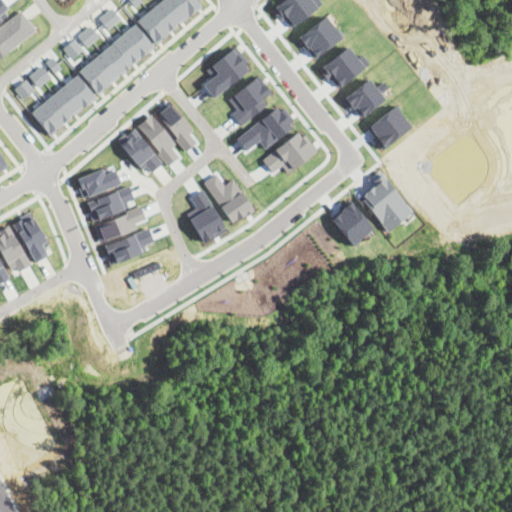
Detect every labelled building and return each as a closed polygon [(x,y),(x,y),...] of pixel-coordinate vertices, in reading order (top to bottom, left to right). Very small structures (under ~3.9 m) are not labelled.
[(161,0),(197,0),(202,5),(156,44),(137,20),(161,0)] [(111,6),(120,17),(107,28),(98,17),(111,6)] [(0,25),(20,10),(36,29),(0,57),(0,25)] [(302,32),(315,54),(337,40),(333,34),(337,32),(327,17),(302,32)] [(134,23),(154,48),(98,95),(77,70),(134,23)] [(89,24),(99,36),(86,46),(77,35),(89,24)] [(74,38),(83,49),(72,58),(63,48),(74,38)] [(342,83),(363,68),(347,47),(327,63),(342,83)] [(231,48),(248,69),(212,97),(203,84),(218,73),(211,64),(231,48)] [(31,110),(48,133),(96,98),(79,75),(31,110)] [(253,77),(260,85),(263,83),(269,90),(245,110),(232,94),(253,77)] [(275,106),(291,127),(265,148),(258,140),(245,150),(235,137),(275,106)] [(125,131),(127,133),(133,128),(162,162),(150,172),(145,165),(141,168),(116,138),(125,131)] [(313,151),(297,132),(262,159),(273,172),(281,165),(287,172),(313,151)] [(0,171),(8,167),(0,152),(0,171)] [(101,168),(104,174),(114,169),(119,183),(88,196),(84,187),(81,188),(77,178),(101,168)] [(379,168),(367,178),(371,184),(361,192),(365,197),(362,200),(388,231),(413,210),(379,168)] [(216,172),(224,184),(232,178),(255,209),(246,216),(243,213),(232,222),(202,182),(216,172)] [(128,185),(86,202),(90,212),(89,212),(92,220),(128,206),(126,201),(134,198),(128,185)] [(203,189),(190,197),(197,208),(187,214),(203,241),(226,227),(203,189)] [(29,211),(19,217),(20,218),(12,223),(35,261),(48,254),(42,243),(47,240),(29,211)] [(8,225),(30,263),(18,270),(16,265),(10,268),(0,250),(0,227),(1,229),(8,225)] [(104,245),(112,263),(146,250),(144,243),(153,240),(148,228),(104,245)] [(0,262),(8,277),(0,281),(0,262)]
